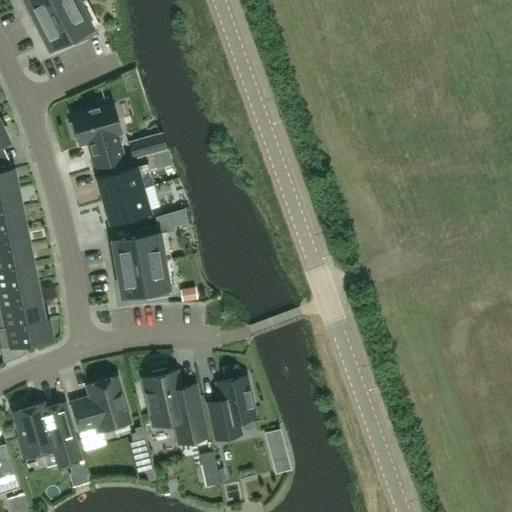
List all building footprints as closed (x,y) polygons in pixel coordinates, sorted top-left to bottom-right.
[(25,0),(37,23),(79,1),(78,0),(25,0)] [(37,23),(50,48),(71,37),(75,44),(96,34),(79,1),(37,23)] [(48,92),(55,110),(67,105),(61,88),(48,92)] [(120,131),(112,102),(72,114),(74,121),(70,123),(74,136),(78,135),(80,143),(88,141),(95,166),(124,158),(116,132),(120,131)] [(149,152),(145,138),(130,142),(134,156),(149,152)] [(172,162),(169,152),(153,156),(156,166),(172,162)] [(138,164),(100,175),(107,198),(145,187),(138,164)] [(0,191),(17,188),(13,168),(0,170),(0,191)] [(145,187),(107,198),(113,221),(152,210),(145,187)] [(17,188),(0,191),(0,210),(21,207),(17,188)] [(21,207),(0,210),(0,230),(25,225),(21,207)] [(136,235),(112,239),(117,267),(164,259),(160,232),(175,229),(172,211),(155,216),(157,224),(135,227),(136,235)] [(0,250),(29,244),(25,225),(0,230),(0,250)] [(29,244),(0,250),(0,269),(32,263),(29,244)] [(117,267),(122,295),(146,291),(147,299),(170,295),(164,259),(117,267)] [(32,263),(0,269),(0,289),(36,282),(32,263)] [(40,301),(36,282),(0,289),(0,300),(2,309),(40,301)] [(196,287),(181,290),(183,300),(197,298),(196,287)] [(40,301),(2,309),(6,327),(48,319),(48,318),(44,318),(40,301)] [(48,319),(6,327),(10,347),(52,338),(48,319)] [(207,436),(198,396),(183,399),(176,370),(167,372),(166,368),(151,372),(152,376),(143,378),(153,424),(167,421),(168,425),(175,424),(179,442),(207,436)] [(255,416),(247,375),(217,382),(223,408),(210,411),(216,438),(241,433),(238,420),(255,416)] [(85,398),(72,402),(80,431),(99,425),(101,429),(129,421),(116,377),(88,385),(92,398),(86,400),(85,398)] [(81,461),(69,420),(50,426),(43,405),(15,413),(22,438),(20,439),(25,458),(55,449),(60,467),(81,461)] [(266,433),(269,444),(283,441),(279,429),(266,433)] [(152,467),(144,439),(130,442),(137,471),(152,467)] [(221,482),(214,451),(199,454),(206,485),(221,482)] [(276,472),(290,468),(287,456),(273,460),(276,472)] [(0,493),(20,487),(10,458),(0,461),(0,493)] [(28,511),(22,494),(15,496),(19,511),(28,511)]
